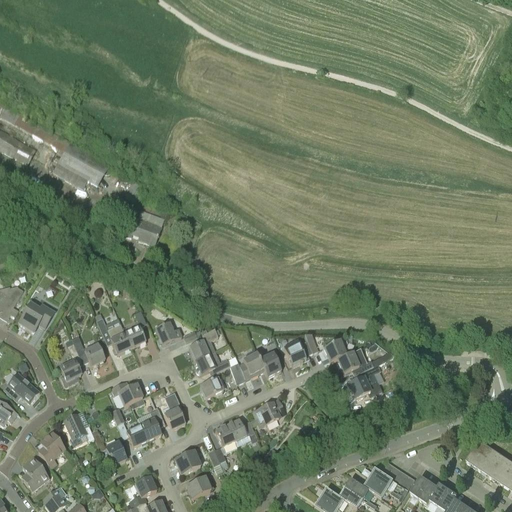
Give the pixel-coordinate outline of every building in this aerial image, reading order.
[(52,175),(82,193),(87,185),(97,190),(110,168),(70,145),(64,156),(52,175)] [(137,199),(143,187),(133,182),(127,194),(137,199)] [(161,230),(138,221),(137,222),(135,227),(126,223),(121,237),(131,241),(132,238),(140,241),(140,239),(146,241),(144,246),(146,246),(154,249),(161,230)] [(0,292),(0,315),(2,315),(4,310),(10,314),(8,317),(14,320),(18,314),(13,311),(23,294),(18,291),(17,289),(1,293),(0,292)] [(123,299),(130,301),(132,294),(125,292),(123,299)] [(28,309),(18,326),(33,335),(38,328),(40,324),(47,327),(54,315),(48,311),(42,307),(39,312),(36,310),(34,313),(28,309)] [(147,327),(143,319),(141,314),(134,317),(140,329),(147,327)] [(102,320),(96,323),(98,326),(102,335),(107,348),(112,346),(117,358),(131,352),(124,336),(121,327),(108,333),(106,327),(104,325),(102,320)] [(181,340),(178,333),(172,335),(169,326),(155,332),(162,349),(181,340)] [(124,336),(131,352),(145,346),(138,330),(124,336)] [(195,364),(215,355),(210,344),(218,341),(214,333),(207,336),(202,338),(205,344),(203,345),(202,345),(189,351),(195,364)] [(186,345),(197,340),(195,334),(183,339),(186,345)] [(97,348),(85,354),(78,339),(71,342),(73,347),(82,367),(89,364),(91,369),(104,364),(97,348)] [(318,353),(314,344),(313,342),(307,345),(307,344),(312,356),(318,353)] [(312,356),(307,344),(299,348),(298,344),(283,350),(292,370),(299,366),(299,367),(300,368),(302,367),(303,366),(302,366),(302,365),(306,363),(304,360),(312,356)] [(337,362),(346,359),(339,344),(324,351),(330,366),(337,362)] [(82,367),(73,347),(68,349),(74,364),(60,371),(63,379),(61,380),(65,389),(74,385),(73,382),(81,378),(77,370),(82,367)] [(371,364),(365,367),(359,353),(346,359),(337,362),(344,377),(351,374),(354,379),(361,376),(363,375),(364,374),(373,370),(371,364)] [(230,370),(234,368),(232,364),(228,366),(227,363),(220,366),(215,355),(195,364),(198,370),(196,371),(195,374),(197,376),(199,377),(200,376),(201,378),(213,372),(215,376),(229,370),(230,370)] [(281,375),(273,358),(272,356),(259,363),(264,374),(267,381),(281,375)] [(242,363),(243,366),(238,368),(244,383),(264,374),(259,363),(256,357),(242,363)] [(245,384),(244,383),(238,368),(238,366),(234,368),(230,370),(229,370),(237,388),(245,384)] [(374,376),(380,373),(378,368),(373,370),(354,379),(352,380),(354,384),(349,387),(355,401),(368,396),(370,400),(372,399),(382,394),(374,376)] [(17,403),(21,399),(30,407),(39,396),(17,376),(4,391),(17,403)] [(200,389),(205,402),(223,394),(217,381),(200,389)] [(134,405),(142,402),(136,387),(128,391),(125,385),(111,391),(114,398),(118,396),(124,410),(125,409),(134,405)] [(170,415),(163,418),(171,434),(185,428),(181,418),(183,417),(174,396),(164,401),(170,415)] [(142,402),(134,405),(137,410),(144,406),(142,402)] [(0,428),(3,430),(10,420),(6,417),(10,412),(0,404),(0,428)] [(257,423),(251,426),(252,428),(258,426),(260,430),(265,427),(278,422),(277,420),(283,417),(281,411),(277,404),(271,407),(272,408),(254,416),(257,423)] [(140,429),(127,435),(123,425),(124,425),(119,412),(112,415),(123,442),(128,440),(133,451),(147,444),(140,429)] [(161,438),(158,431),(165,428),(158,412),(149,416),(152,421),(139,427),(140,429),(147,444),(161,438)] [(97,414),(91,417),(92,419),(93,422),(93,423),(95,422),(100,420),(97,416),(97,414)] [(88,429),(83,431),(76,417),(63,423),(72,441),(69,442),(72,449),(81,445),(79,440),(85,437),(88,444),(94,442),(92,438),(88,429)] [(258,443),(253,433),(249,424),(241,427),(239,423),(227,428),(234,445),(236,450),(251,444),(252,446),(258,443)] [(227,428),(215,434),(222,450),(221,451),(223,456),(236,450),(234,445),(227,428)] [(95,441),(100,454),(105,452),(105,451),(106,451),(99,435),(93,438),(94,442),(95,441)] [(53,462),(64,454),(52,437),(40,446),(43,451),(38,454),(48,468),(49,468),(51,471),(57,467),(55,463),(54,464),(53,462)] [(511,466),(479,445),(466,465),(471,468),(472,467),(477,470),(476,471),(483,476),(483,475),(488,478),(487,479),(494,483),(494,482),(499,485),(498,486),(505,491),(506,490),(510,493),(509,494),(511,495),(511,466)] [(118,446),(106,451),(105,451),(105,452),(113,468),(126,463),(118,446)] [(225,463),(226,463),(223,456),(221,451),(220,450),(214,453),(220,466),(220,465),(225,463)] [(273,459),(277,455),(273,450),(267,456),(263,460),(267,464),(273,459)] [(214,469),(220,466),(214,453),(208,455),(214,469)] [(177,470),(181,479),(200,470),(193,455),(189,457),(177,463),(177,462),(174,463),(177,470)] [(32,494),(49,482),(34,461),(22,470),(29,479),(23,483),(32,494)] [(220,466),(222,472),(228,469),(225,463),(220,465),(220,466)] [(388,478),(390,475),(394,469),(389,465),(382,476),(387,479),(388,478)] [(224,475),(222,472),(220,466),(214,469),(218,478),(224,475)] [(387,479),(392,483),(399,472),(394,469),(390,475),(388,478),(387,479)] [(375,472),(369,481),(388,493),(393,484),(392,483),(387,479),(382,476),(375,472)] [(393,484),(397,487),(404,476),(399,472),(392,483),(393,484)] [(397,487),(402,490),(410,479),(404,476),(397,487)] [(402,490),(408,494),(415,483),(410,479),(402,490)] [(129,505),(130,507),(132,511),(137,509),(146,505),(144,500),(156,495),(150,480),(134,487),(140,500),(129,505)] [(418,502),(429,486),(420,480),(410,496),(418,502)] [(210,495),(211,494),(205,481),(186,489),(192,503),(210,495)] [(363,490),(369,494),(382,502),(388,493),(369,481),(363,490)] [(369,494),(363,490),(351,482),(345,491),(363,502),(369,494)] [(427,508),(440,489),(439,488),(437,492),(429,486),(418,502),(427,508)] [(438,510),(448,494),(440,489),(427,508),(428,508),(430,505),(438,510)] [(54,493),(41,503),(41,504),(44,502),(47,506),(44,508),(47,511),(63,511),(62,511),(65,509),(67,505),(64,501),(66,497),(61,490),(55,494),(54,493)] [(339,511),(345,503),(339,500),(326,491),(321,500),(338,511),(339,511)] [(357,511),(363,502),(345,491),(339,500),(345,503),(357,511)] [(448,511),(457,500),(448,494),(438,510),(440,511),(448,511)] [(318,511),(338,511),(321,500),(315,509),(318,511)] [(460,511),(463,509),(455,503),(457,500),(448,511),(460,511)]
